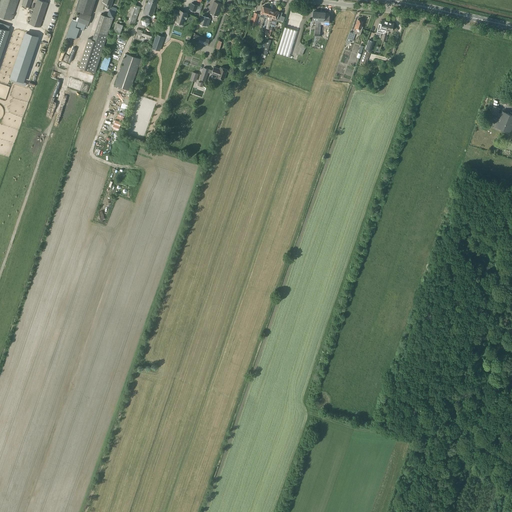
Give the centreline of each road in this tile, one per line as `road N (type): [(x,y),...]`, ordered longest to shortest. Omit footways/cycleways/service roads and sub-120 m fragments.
road 1 (track): [(511,477),(418,438),(472,288)]
road 2 (unclassified): [(511,37),(388,9),(297,0)]
road 3 (primary): [(511,26),(388,0)]
